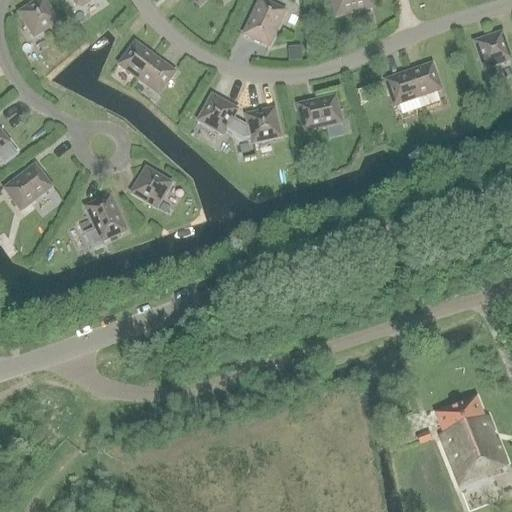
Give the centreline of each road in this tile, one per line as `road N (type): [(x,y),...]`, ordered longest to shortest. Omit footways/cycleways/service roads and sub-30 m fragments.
road 1 (unclassified): [(71,349),(87,377),(106,390),(160,399),(216,388),(511,288)]
road 2 (unclassified): [(71,349),(511,197)]
road 3 (residential): [(139,0),(206,58),(268,73),(346,64),(409,31)]
road 4 (residential): [(84,135),(31,100),(0,45)]
road 5 (residential): [(84,135),(80,155),(89,166),(116,165),(121,138),(110,128),(90,130)]
